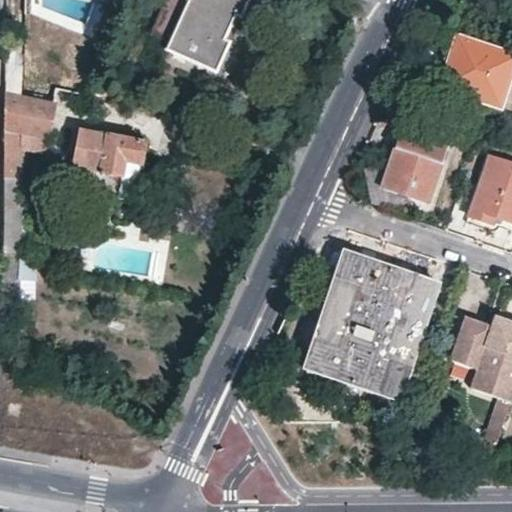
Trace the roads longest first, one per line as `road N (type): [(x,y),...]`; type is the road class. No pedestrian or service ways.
road 1 (residential): [(302,193),(163,500)]
road 2 (residential): [(511,266),(302,193)]
road 3 (residential): [(396,0),(302,193)]
road 4 (tertiary): [(163,500),(0,473)]
